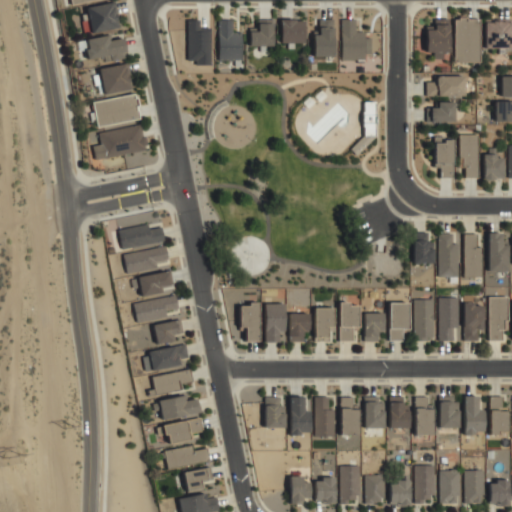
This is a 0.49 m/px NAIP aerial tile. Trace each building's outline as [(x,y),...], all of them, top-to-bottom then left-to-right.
[(118,29),(114,4),(86,8),(90,34),(118,29)] [(484,48),(511,48),(510,18),(484,19),(484,48)] [(187,63),(210,63),(209,27),(199,27),(198,19),(186,19),(187,63)] [(218,60),(241,60),(241,31),(232,31),(232,19),(217,19),(218,60)] [(313,56),(333,56),(333,19),(318,19),(318,34),(313,34),(313,56)] [(370,60),(370,36),(360,36),(360,19),(341,19),(341,60),(370,60)] [(479,19),(454,19),(454,62),(479,62),(479,19)] [(280,22),(280,44),(303,44),(303,22),(280,22)] [(249,48),(271,48),(271,24),(257,24),(257,32),(249,32),(249,48)] [(425,53),(450,53),(450,25),(425,25),(425,53)] [(85,41),(87,61),(125,57),(123,37),(85,41)] [(126,64),(98,69),(103,94),(131,89),(126,64)] [(465,75),(435,75),(435,84),(426,84),(426,95),(465,95),(465,75)] [(501,95),(511,95),(511,76),(501,76),(501,95)] [(140,120),(135,94),(91,102),(96,127),(140,120)] [(494,121),(511,121),(511,101),(494,101),(494,121)] [(454,102),(428,102),(428,124),(454,124),(454,102)] [(146,149),(141,124),(98,133),(103,158),(146,149)] [(477,134),(458,134),(458,169),(466,169),(466,178),(477,178),(477,134)] [(433,168),(441,168),(441,178),(452,178),(452,139),(433,139),(433,168)] [(502,179),(502,147),(482,147),(482,179),(502,179)] [(121,249),(163,242),(160,224),(118,231),(121,249)] [(487,272),(507,272),(507,233),(487,233),(487,272)] [(431,234),(412,234),(412,264),(431,264),(431,234)] [(437,277),(456,277),(456,243),(451,243),(451,235),(437,235),(437,277)] [(463,277),(479,277),(479,235),(463,235),(463,277)] [(168,264),(164,247),(123,256),(127,273),(168,264)] [(170,288),(168,273),(137,279),(140,293),(170,288)] [(507,296),(487,296),(487,341),(507,341),(507,296)] [(177,313),(174,297),(133,304),(136,320),(177,313)] [(457,299),(438,299),(437,342),(457,342),(457,299)] [(432,300),(413,300),(413,341),(432,341),(432,300)] [(358,331),(358,302),(338,302),(338,340),(350,340),(350,331),(358,331)] [(388,340),(406,340),(406,302),(388,302),(388,340)] [(263,341),(277,341),(277,331),(283,331),(283,303),(263,303),(263,341)] [(258,340),(257,304),(238,304),(239,327),(244,327),(245,341),(258,340)] [(482,304),(462,304),(462,341),(482,341),(482,304)] [(313,341),(332,341),(332,307),(313,307),(313,341)] [(302,341),(302,332),(308,332),(308,313),(288,312),(288,341),(302,341)] [(363,340),(383,340),(383,313),(363,313),(363,340)] [(152,327),(157,343),(183,336),(178,320),(152,327)] [(179,366),(178,358),(187,357),(185,345),(148,350),(151,370),(179,366)] [(191,381),(189,369),(151,377),(154,394),(183,389),(182,383),(191,381)] [(161,419),(199,414),(196,394),(158,400),(161,419)] [(283,427),(283,405),(278,405),(278,396),(263,396),(264,427),(283,427)] [(309,410),(302,410),(303,396),(289,396),(288,433),(308,434),(309,410)] [(331,408),(328,408),(327,396),(313,396),(313,436),(331,436),(331,408)] [(483,434),(483,396),(463,396),(463,434),(483,434)] [(438,428),(458,428),(458,397),(438,397),(438,428)] [(507,409),(498,409),(498,397),(489,397),(489,434),(507,434),(507,409)] [(431,399),(413,399),(413,436),(431,436),(431,399)] [(363,402),(363,429),(383,429),(383,402),(363,402)] [(387,429),(408,429),(408,403),(387,403),(387,429)] [(334,407),(336,447),(360,445),(359,406),(334,407)] [(203,437),(199,418),(162,424),(165,443),(203,437)] [(164,450),(166,468),(208,461),(207,450),(195,452),(194,445),(164,450)] [(358,465),(338,465),(339,502),(354,502),(354,495),(359,495),(358,465)] [(413,465),(413,503),(432,503),(432,465),(413,465)] [(202,480),(212,478),(210,467),(182,472),(186,491),(204,488),(202,480)] [(437,470),(438,503),(458,503),(457,469),(437,470)] [(463,503),(482,503),(481,469),(462,470),(463,503)] [(363,503),(382,503),(382,475),(364,475),(363,503)] [(309,477),(289,477),(288,501),(308,501),(309,477)] [(313,478),(314,503),(334,503),(333,477),(313,478)] [(488,481),(488,501),(497,501),(497,505),(508,505),(508,480),(488,481)] [(408,506),(408,481),(388,481),(388,501),(397,501),(397,506),(408,506)] [(217,511),(217,495),(179,495),(179,511),(217,511)]
